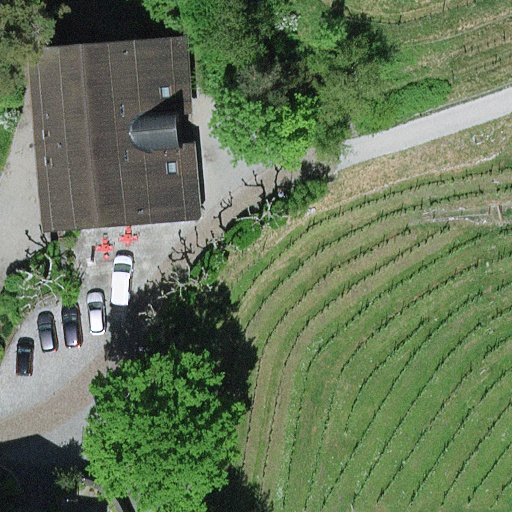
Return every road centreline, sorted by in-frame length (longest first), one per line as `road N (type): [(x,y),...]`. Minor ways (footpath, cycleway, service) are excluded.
road 1 (unclassified): [(0,402),(239,204),(281,179)]
road 2 (track): [(281,179),(511,100)]
